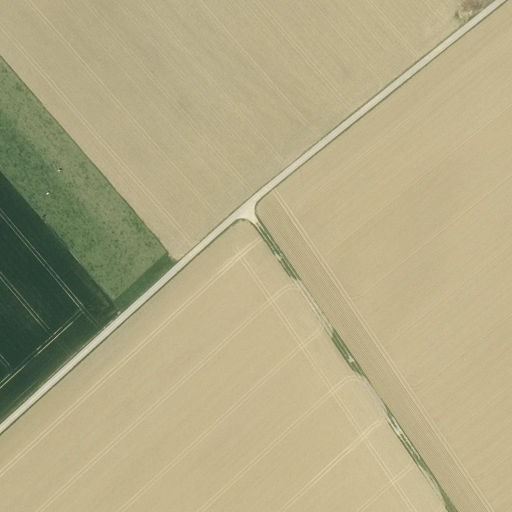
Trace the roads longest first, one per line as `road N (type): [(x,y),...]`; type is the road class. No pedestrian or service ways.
road 1 (track): [(496,0),(208,231),(0,418)]
road 2 (track): [(242,203),(452,511)]
